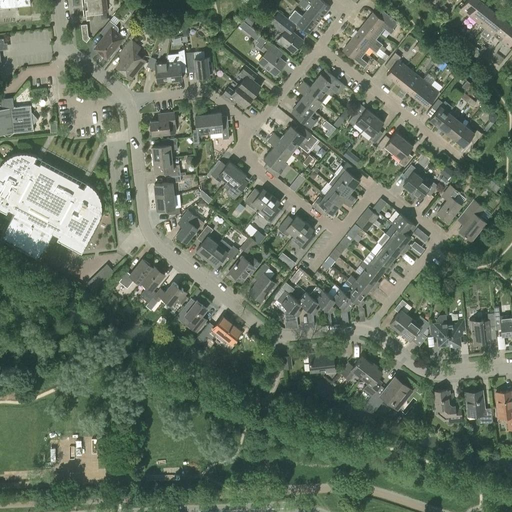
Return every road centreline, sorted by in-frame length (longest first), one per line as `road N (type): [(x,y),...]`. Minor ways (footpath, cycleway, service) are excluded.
road 1 (residential): [(365,331),(438,237),(375,188),(343,228),(330,229),(247,164),(244,140),(252,128)]
road 2 (residential): [(365,331),(268,333),(158,247),(142,214),(126,100)]
road 3 (residential): [(458,157),(318,48)]
road 4 (residential): [(511,368),(434,375),(365,331)]
road 5 (residential): [(252,128),(207,93),(126,100)]
road 6 (residential): [(126,100),(67,50),(57,0)]
